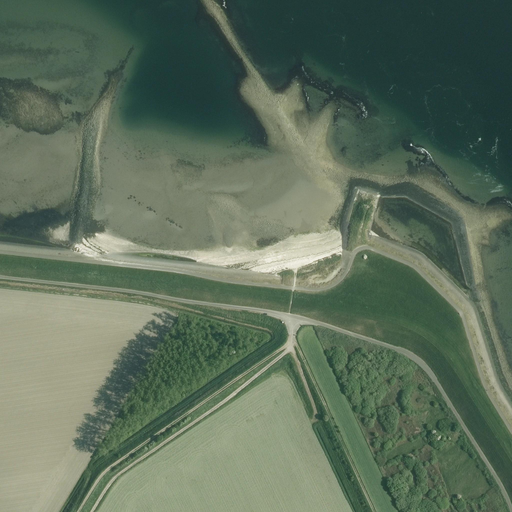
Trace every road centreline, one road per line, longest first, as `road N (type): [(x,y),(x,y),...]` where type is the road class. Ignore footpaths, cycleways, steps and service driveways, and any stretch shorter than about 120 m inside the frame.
road 1 (unclassified): [(511,511),(420,363),(293,317)]
road 2 (unclassified): [(0,277),(293,317)]
road 3 (track): [(293,340),(106,471),(79,511)]
road 4 (track): [(293,340),(111,480),(91,511)]
road 5 (track): [(374,511),(293,340)]
